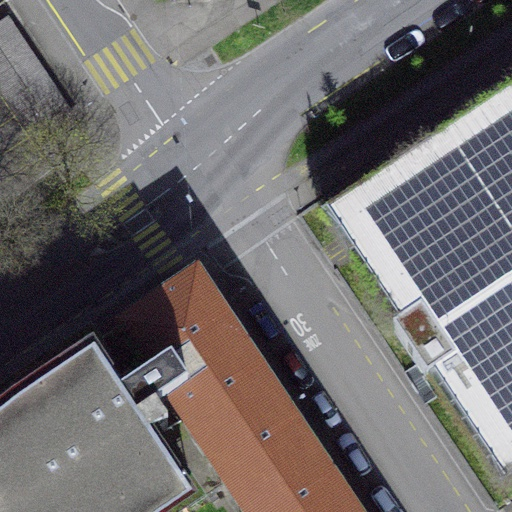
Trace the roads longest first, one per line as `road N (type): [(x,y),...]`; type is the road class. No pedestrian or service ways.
road 1 (residential): [(194,168),(432,511)]
road 2 (tertiary): [(404,0),(297,71),(194,168)]
road 3 (tertiary): [(194,168),(139,221),(0,312)]
road 4 (residential): [(77,0),(194,168)]
road 5 (unknown): [(474,245),(316,341)]
road 6 (unknown): [(370,420),(511,329)]
